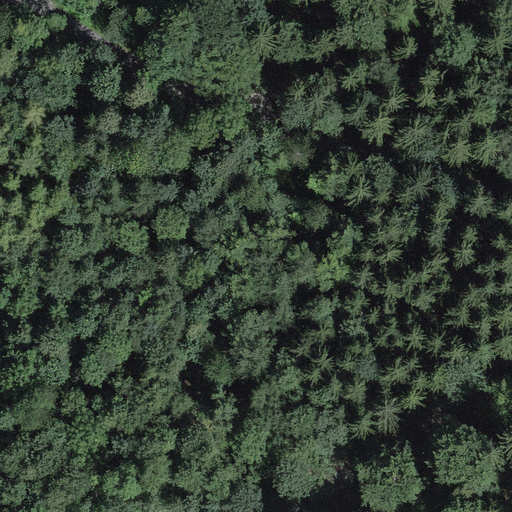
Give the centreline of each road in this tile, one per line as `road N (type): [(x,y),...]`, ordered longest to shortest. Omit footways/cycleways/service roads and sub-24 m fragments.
road 1 (unclassified): [(26,0),(238,109),(440,182),(511,186)]
road 2 (track): [(220,101),(357,38),(492,0)]
road 3 (unclassified): [(511,398),(327,511)]
